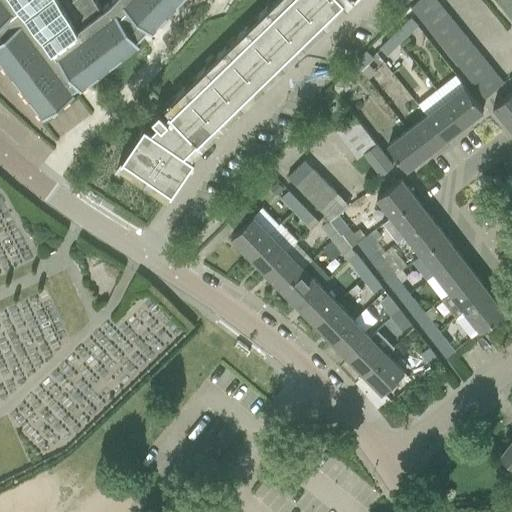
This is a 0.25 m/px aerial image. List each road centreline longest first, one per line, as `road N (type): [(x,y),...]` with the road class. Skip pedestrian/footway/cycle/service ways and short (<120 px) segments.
road 1 (residential): [(140,251),(201,169),(372,0)]
road 2 (residential): [(384,464),(315,379),(140,251)]
road 3 (residential): [(511,285),(446,206),(446,189),(494,151),(511,155)]
road 4 (residential): [(140,251),(0,149)]
road 5 (residential): [(384,464),(511,366)]
